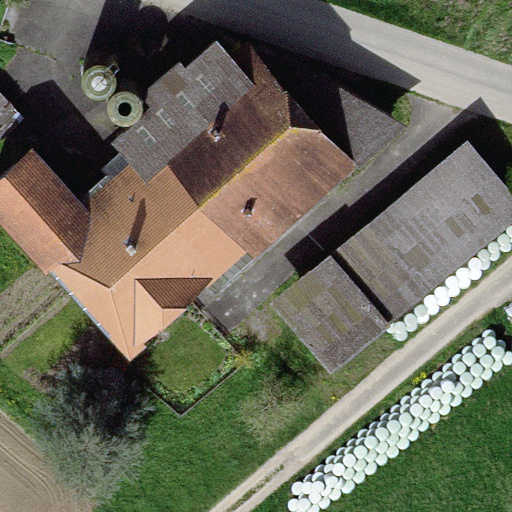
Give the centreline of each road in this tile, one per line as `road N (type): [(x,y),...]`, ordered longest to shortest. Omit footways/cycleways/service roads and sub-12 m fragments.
road 1 (track): [(219,511),(511,274)]
road 2 (residential): [(239,0),(511,91)]
